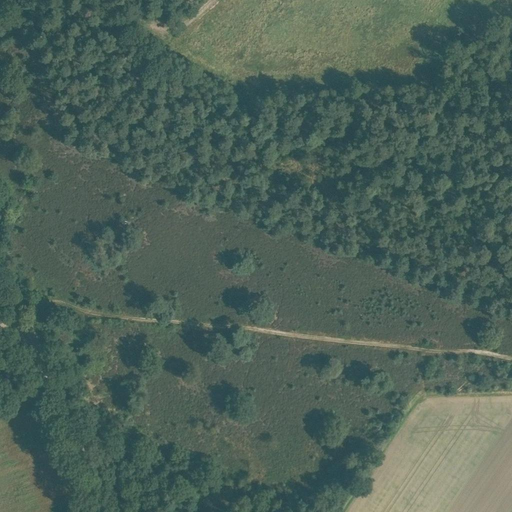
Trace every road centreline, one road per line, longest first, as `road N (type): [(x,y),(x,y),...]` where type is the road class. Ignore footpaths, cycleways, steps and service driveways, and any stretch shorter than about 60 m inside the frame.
road 1 (track): [(511,357),(23,307)]
road 2 (unclassified): [(108,511),(0,253)]
road 3 (track): [(212,0),(177,28),(103,0)]
